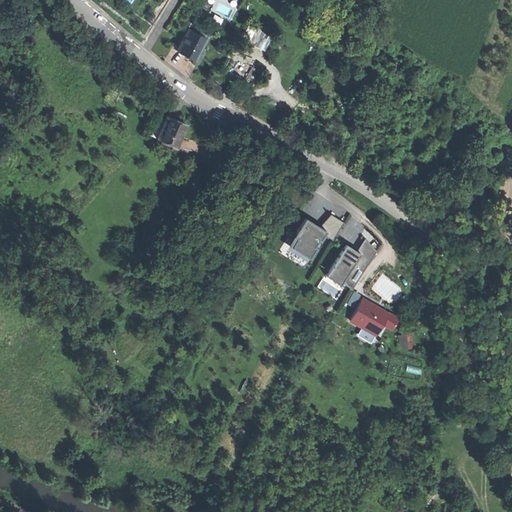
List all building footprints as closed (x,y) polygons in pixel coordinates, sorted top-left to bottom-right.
[(186,52),(196,58),(200,50),(201,51),(204,45),(203,45),(208,37),(198,31),(200,28),(193,24),(182,43),(178,41),(175,46),(186,52)] [(168,114),(158,136),(177,145),(188,123),(178,118),(168,114)] [(187,176),(199,180),(202,172),(190,168),(187,176)] [(317,256),(342,275),(357,254),(346,246),(333,235),(317,256)] [(354,289),(348,301),(355,305),(361,292),(354,289)] [(370,331),(372,327),(378,330),(388,313),(363,298),(350,319),(370,331)] [(399,333),(401,347),(416,346),(415,331),(399,333)]
